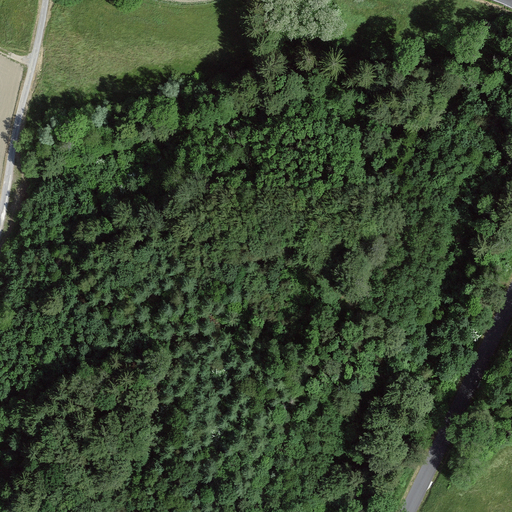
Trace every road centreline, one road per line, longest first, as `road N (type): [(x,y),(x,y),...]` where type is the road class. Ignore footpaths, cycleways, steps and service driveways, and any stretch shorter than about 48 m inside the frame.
road 1 (tertiary): [(511,302),(409,511)]
road 2 (track): [(45,0),(0,200)]
